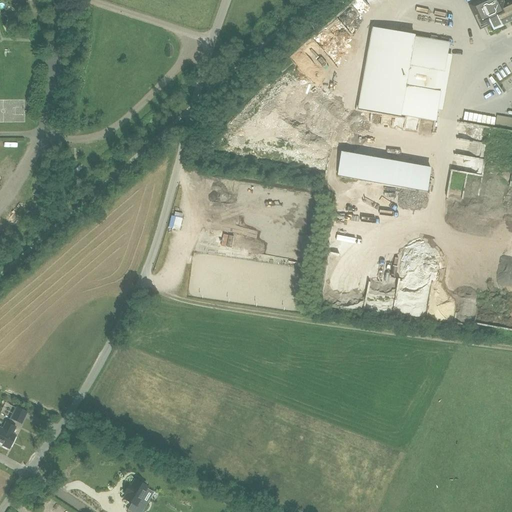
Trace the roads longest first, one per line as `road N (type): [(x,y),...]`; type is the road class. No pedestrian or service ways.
road 1 (unclassified): [(0,511),(141,281),(225,0)]
road 2 (unknown): [(409,0),(370,20),(348,118),(440,158)]
road 3 (unknown): [(440,158),(444,224),(489,284)]
